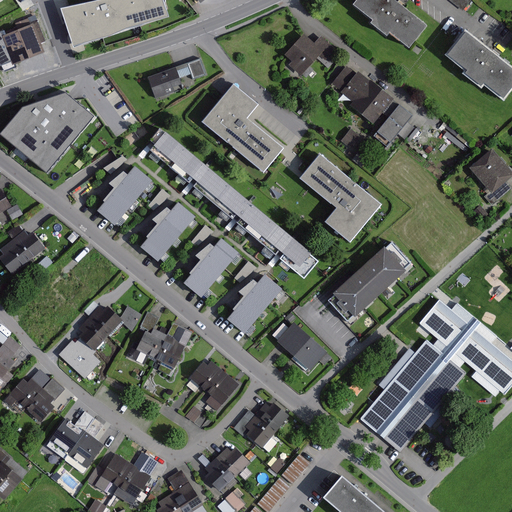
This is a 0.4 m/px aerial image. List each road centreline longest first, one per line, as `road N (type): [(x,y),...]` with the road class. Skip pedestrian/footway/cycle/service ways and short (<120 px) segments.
road 1 (residential): [(267,375),(218,433),(176,455),(84,392),(0,305)]
road 2 (residential): [(267,375),(0,152)]
road 3 (tertiary): [(266,0),(0,99)]
road 4 (residential): [(305,405),(511,212)]
road 5 (residential): [(417,499),(305,405)]
road 6 (residential): [(417,499),(511,407)]
